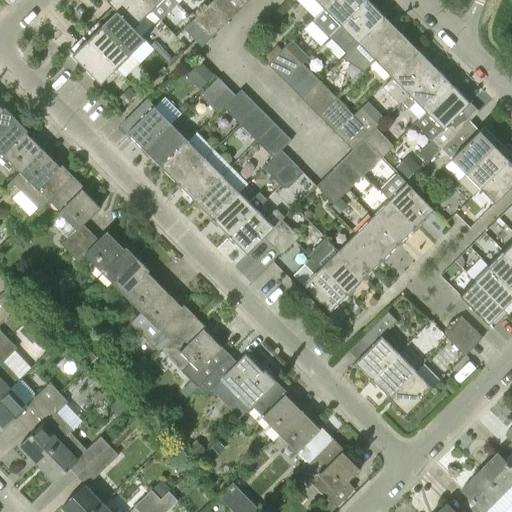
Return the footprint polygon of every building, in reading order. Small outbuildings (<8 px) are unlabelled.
[(134,27),(152,9),(142,0),(109,0),(108,1),(117,12),(116,12),(134,27)] [(142,0),(152,9),(161,0),(142,0)] [(229,20),(237,12),(225,0),(212,0),(210,2),(229,20)] [(225,0),(237,12),(246,3),(242,0),(225,0)] [(313,19),(329,35),(367,0),(332,0),(324,8),(313,19)] [(341,26),(358,43),(385,16),(369,0),(367,0),(329,35),(330,37),(341,26)] [(220,29),(229,20),(210,2),(202,10),(220,29)] [(211,38),(220,29),(202,10),(193,20),(211,38)] [(103,26),(131,54),(146,39),(134,27),(116,12),(103,26)] [(364,72),(375,60),(402,33),(385,16),(358,43),(343,58),(364,72)] [(202,47),(211,38),(193,20),(184,29),(202,47)] [(116,68),(131,54),(103,26),(88,40),(116,68)] [(375,60),(393,78),(420,52),(402,33),(375,60)] [(302,63),(309,56),(292,39),(285,46),(294,55),(302,63)] [(101,83),(116,68),(88,40),(73,55),(101,83)] [(267,64),(276,72),(294,55),(285,46),(267,64)] [(393,78),(408,94),(436,67),(420,52),(393,78)] [(276,72),(284,81),(303,63),(302,63),(294,55),(276,72)] [(284,81),(293,90),(311,72),(303,63),(284,81)] [(417,102),(427,112),(453,85),(436,67),(408,94),(409,94),(402,101),(410,109),(417,102)] [(293,90),(301,98),(320,80),(311,72),(293,90)] [(200,94),(209,103),(227,85),(218,76),(200,94)] [(301,98),(310,107),(328,89),(320,80),(301,98)] [(217,112),(223,106),(236,94),(227,85),(209,103),(217,112)] [(428,162),(441,148),(470,120),(461,111),(470,102),(453,85),(427,112),(443,128),(432,139),(419,153),(428,162)] [(223,106),(231,115),(249,97),(241,89),(236,94),(223,106)] [(310,107),(319,116),(337,98),(328,89),(310,107)] [(231,115),(240,123),(258,105),(249,97),(231,115)] [(319,116),(327,124),(345,106),(337,98),(319,116)] [(240,123),(248,132),(266,114),(258,105),(240,123)] [(0,134),(16,119),(5,107),(3,109),(0,106),(0,134)] [(128,132),(144,149),(171,123),(154,106),(128,132)] [(327,124),(336,133),(354,115),(345,106),(327,124)] [(336,133),(344,141),(370,116),(362,107),(354,115),(336,133)] [(248,132),(257,140),(275,123),(266,114),(248,132)] [(352,149),(364,138),(376,127),(378,124),(370,116),(344,141),(352,149)] [(0,151),(20,172),(42,149),(26,132),(28,131),(16,119),(0,134),(0,151)] [(441,148),(466,173),(494,145),(470,120),(441,148)] [(144,149),(162,167),(197,133),(196,132),(188,140),(171,123),(144,149)] [(257,140),(265,149),(283,131),(275,123),(257,140)] [(388,152),(394,146),(376,127),(364,138),(374,149),(386,160),(391,155),(388,152)] [(273,157),(281,149),(291,140),(283,131),(265,149),(273,157)] [(162,167),(179,185),(206,158),(205,157),(213,149),(197,133),(162,167)] [(361,176),(373,165),(365,158),(374,149),(364,138),(352,149),(343,158),(361,176)] [(466,173),(480,187),(508,159),(494,145),(466,173)] [(40,209),(48,201),(73,176),(61,164),(59,166),(42,149),(20,172),(2,190),(6,194),(15,185),(40,209)] [(263,167),(271,175),(289,157),(281,149),(273,157),(263,167)] [(271,175),(281,185),(299,167),(289,157),(271,175)] [(179,185),(195,201),(222,174),(206,158),(179,185)] [(353,185),(361,176),(343,158),(335,167),(353,185)] [(511,163),(508,159),(480,187),(495,202),(511,185),(511,163)] [(344,193),(353,185),(335,167),(326,175),(344,193)] [(380,190),(389,200),(416,226),(433,209),(407,182),(397,172),(380,190)] [(195,201),(213,219),(240,192),(222,174),(195,201)] [(334,203),(340,197),(344,193),(326,175),(317,185),(334,203)] [(70,252),(91,231),(83,224),(100,207),(83,189),(84,188),(73,176),(48,201),(76,229),(61,244),(70,252)] [(213,219),(230,236),(257,210),(257,209),(268,200),(259,193),(250,201),(249,202),(240,192),(213,219)] [(399,243),(416,226),(389,200),(372,216),(399,243)] [(247,253),(263,236),(282,219),(284,216),(276,209),(266,219),(257,210),(230,236),(247,253)] [(381,260),(399,243),(372,216),(355,233),(381,260)] [(290,227),(282,219),(263,236),(272,245),(290,227)] [(272,245),(281,254),(299,236),(290,227),(272,245)] [(113,283),(138,258),(126,246),(124,248),(107,231),(98,239),(91,231),(70,252),(78,261),(85,254),(113,283)] [(364,277),(381,260),(355,233),(338,250),(364,277)] [(347,294),(364,277),(338,250),(326,238),(309,255),(311,257),(347,294)] [(511,259),(511,242),(503,251),(511,259)] [(511,288),(511,259),(503,251),(489,266),(511,288)] [(330,311),(347,294),(311,257),(294,274),(304,284),(330,311)] [(142,312),(165,289),(147,271),(149,270),(138,258),(113,283),(141,312),(142,312)] [(502,308),(511,298),(511,288),(489,266),(474,280),(502,308)] [(488,323),(502,308),(474,280),(460,295),(488,323)] [(158,351),(161,349),(194,315),(183,304),(181,305),(165,289),(142,312),(141,312),(130,323),(158,351)] [(372,379),(399,353),(382,335),(397,320),(388,311),(348,350),(357,359),(354,362),(372,379)] [(197,386),(229,354),(204,328),(206,327),(194,315),(161,349),(197,386)] [(473,346),(482,337),(461,316),(452,325),(473,346)] [(465,355),(473,346),(452,325),(443,333),(465,355)] [(0,345),(8,338),(0,329),(0,345)] [(0,397),(18,380),(19,379),(2,362),(17,348),(8,338),(0,345),(0,397)] [(252,406),(277,381),(264,369),(263,370),(245,353),(237,361),(229,354),(197,386),(206,394),(223,377),(252,406)] [(372,379),(389,397),(416,370),(399,353),(372,379)] [(421,364),(416,370),(389,397),(406,414),(433,387),(419,372),(424,367),(421,364)] [(16,417),(23,425),(59,392),(50,382),(35,396),(35,393),(22,379),(19,379),(18,380),(0,397),(0,421),(5,427),(16,417)] [(280,434),(303,411),(286,394),(288,392),(277,381),(252,406),(280,434)] [(91,398),(98,405),(109,395),(105,391),(102,394),(98,391),(91,398)] [(38,463),(70,432),(73,429),(56,413),(68,401),(59,392),(23,425),(31,434),(20,444),(38,463)] [(309,463),(334,438),(322,426),(320,428),(303,411),(280,434),(309,463)] [(70,467),(77,475),(81,471),(111,447),(101,436),(86,449),(70,432),(38,463),(55,481),(70,467)] [(334,438),(309,463),(300,471),(329,500),(360,468),(343,451),(345,449),(334,438)] [(81,471),(90,481),(119,455),(111,447),(81,471)] [(479,470),(503,494),(511,484),(511,467),(497,453),(479,470)] [(461,504),(470,511),(478,511),(482,508),(485,511),(503,494),(479,470),(462,488),(469,496),(461,504)] [(232,482),(218,496),(233,511),(258,511),(260,511),(232,482)] [(90,511),(102,501),(87,484),(86,484),(62,506),(67,511),(90,511)] [(133,506),(138,511),(145,511),(160,499),(151,489),(133,506)] [(145,511),(165,511),(178,500),(168,490),(160,499),(145,511)] [(112,511),(102,501),(90,511),(112,511)] [(470,511),(461,504),(455,510),(447,503),(438,511),(470,511)]
